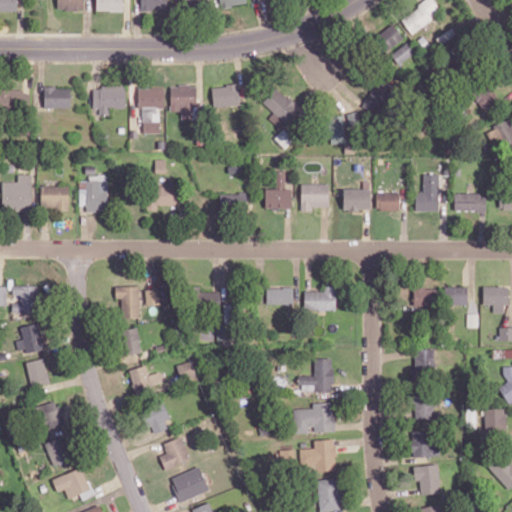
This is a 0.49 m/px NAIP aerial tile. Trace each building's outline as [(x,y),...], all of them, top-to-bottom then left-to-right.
[(0,0),(0,10),(17,10),(16,0),(0,0)] [(56,0),(56,9),(83,10),(83,0),(56,0)] [(95,0),(95,10),(122,11),(122,0),(95,0)] [(140,0),(140,8),(172,10),(172,0),(171,0),(140,0)] [(411,33),(441,11),(433,0),(425,0),(400,18),(411,33)] [(385,51),(403,37),(392,23),(374,37),(385,51)] [(414,51),(407,41),(390,54),(398,64),(414,51)] [(93,85),(92,111),(108,111),(108,107),(125,107),(125,86),(93,85)] [(195,85),(170,85),(170,110),(182,110),(182,118),(196,118),(195,85)] [(211,87),(213,107),(239,104),(237,85),(211,87)] [(262,101),(273,112),(268,117),(280,128),(299,109),(276,86),(262,101)] [(70,107),(70,87),(44,87),(44,107),(70,107)] [(137,87),(138,108),(142,108),(142,132),(159,132),(159,106),(164,106),(163,87),(137,87)] [(0,88),(0,107),(26,109),(26,89),(0,88)] [(343,143),(344,115),(328,115),(328,143),(343,143)] [(485,128),(493,149),(511,141),(511,124),(510,119),(485,128)] [(291,188),(286,188),(286,170),(275,170),(274,188),(265,188),(264,208),(291,208),(291,188)] [(31,174),(18,174),(18,181),(2,181),(1,209),(31,209),(31,174)] [(423,192),(438,192),(438,174),(423,174),(423,192)] [(79,209),(107,209),(107,180),(78,180),(79,209)] [(328,183),(301,183),(300,210),(312,210),(312,206),(328,206),(328,183)] [(40,208),(68,209),(69,185),(41,185),(40,208)] [(156,205),(177,206),(178,187),(146,186),(145,209),(156,210),(156,205)] [(370,188),(343,188),(342,209),(370,209),(370,188)] [(511,209),(511,191),(499,192),(499,209),(511,209)] [(399,192),(376,192),(375,209),(398,210),(399,192)] [(220,193),(219,213),(247,214),(247,193),(220,193)] [(438,210),(437,193),(415,193),(415,210),(438,210)] [(485,210),(485,194),(454,193),(453,210),(485,210)] [(0,304),(12,305),(12,316),(37,317),(37,286),(0,285),(0,304)] [(121,317),(139,317),(139,302),(139,286),(115,286),(115,298),(121,297),(121,317)] [(219,308),(220,291),(202,291),(202,286),(191,286),(190,307),(219,308)] [(304,290),(304,309),(335,310),(336,286),(321,286),(321,291),(304,290)] [(413,305),(435,304),(434,286),(413,287),(413,305)] [(467,286),(444,286),(444,304),(467,304),(467,286)] [(482,304),(492,304),(492,312),(503,312),(503,304),(508,304),(508,286),(483,286),(482,304)] [(266,304),(293,303),(293,287),(266,287),(266,304)] [(158,288),(145,289),(146,305),(159,304),(158,288)] [(22,338),(15,339),(18,353),(43,348),(38,323),(20,326),(22,338)] [(231,339),(231,323),(216,323),(216,339),(231,339)] [(500,339),(511,339),(511,326),(501,326),(500,339)] [(123,354),(140,352),(138,327),(121,329),(123,354)] [(414,368),(409,368),(409,377),(433,378),(434,348),(415,347),(414,368)] [(31,387),(49,382),(43,357),(25,362),(31,387)] [(299,375),(299,391),(332,391),(332,357),(314,358),(314,375),(299,375)] [(511,363),(501,369),(508,381),(498,386),(507,402),(511,399),(511,363)] [(148,375),(145,364),(128,370),(135,394),(153,388),(151,384),(162,381),(159,371),(148,375)] [(433,395),(415,394),(414,418),(432,419),(433,395)] [(63,423),(54,399),(32,408),(40,431),(63,423)] [(151,434),(168,428),(165,419),(170,417),(163,400),(141,409),(151,434)] [(334,431),(333,402),(313,402),(313,407),(293,408),(293,433),(311,432),(311,431),(334,431)] [(506,408),(484,408),(484,431),(505,431),(506,408)] [(411,456),(436,456),(436,430),(411,430),(411,456)] [(45,442),(52,464),(69,459),(62,436),(45,442)] [(189,458),(180,436),(162,443),(166,452),(159,455),(165,469),(189,458)] [(300,471),(335,469),(334,438),(313,439),(313,447),(299,448),(300,471)] [(508,489),(511,484),(511,464),(500,451),(486,465),(508,489)] [(414,480),(419,480),(421,494),(440,492),(436,463),(412,466),(414,480)] [(208,489),(199,466),(170,477),(179,501),(208,489)] [(52,477),(56,491),(65,488),(68,498),(80,494),(81,499),(92,496),(83,467),(52,477)] [(319,511),(341,509),(338,477),(316,479),(319,511)] [(192,511),(213,511),(209,501),(191,508),(192,511)]
